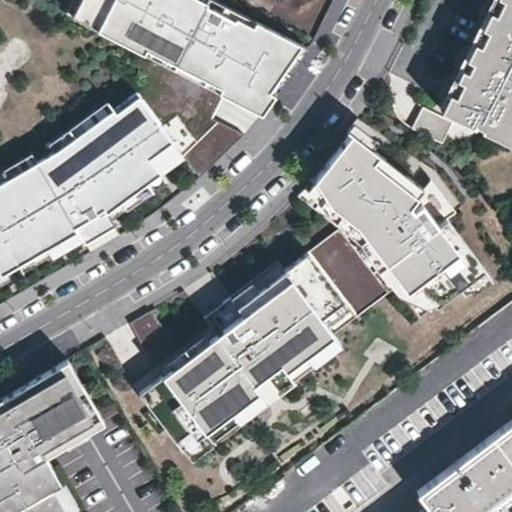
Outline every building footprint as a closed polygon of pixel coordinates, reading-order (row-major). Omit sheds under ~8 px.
[(296,62),(308,46),(220,0),(76,0),(70,13),(151,54),(222,91),(260,110),(296,62)] [(511,0),(493,0),(440,108),(460,118),(486,130),(511,143),(511,142),(511,0)] [(151,54),(134,88),(97,115),(57,143),(50,147),(34,157),(0,176),(0,269),(4,267),(16,260),(74,226),(80,234),(83,241),(114,223),(106,209),(181,152),(197,174),(242,131),(210,114),(222,91),(151,54)] [(411,127),(441,142),(456,145),(471,142),(486,130),(460,118),(454,119),(448,118),(422,105),(411,127)] [(50,147),(57,143),(97,115),(91,107),(46,139),(50,147)] [(420,184),(351,130),(297,195),(337,227),(242,312),(205,333),(174,351),(150,309),(130,321),(134,337),(157,362),(157,368),(132,383),(193,463),(292,388),(305,406),(300,410),(307,418),(318,410),(286,369),(292,364),(334,333),(397,286),(420,316),(484,268),(446,217),(420,184)] [(0,176),(34,157),(29,148),(0,165),(0,176)] [(446,217),(455,210),(429,177),(420,184),(446,217)] [(21,269),(80,234),(74,226),(16,260),(21,269)] [(4,267),(0,269),(0,281),(9,276),(4,267)] [(200,324),(205,333),(242,312),(236,303),(200,324)] [(334,333),(292,364),(299,373),(340,342),(334,333)] [(0,397),(0,511),(79,511),(45,454),(104,420),(68,358),(0,397)] [(477,511),(511,486),(511,420),(417,493),(430,511),(477,511)]
